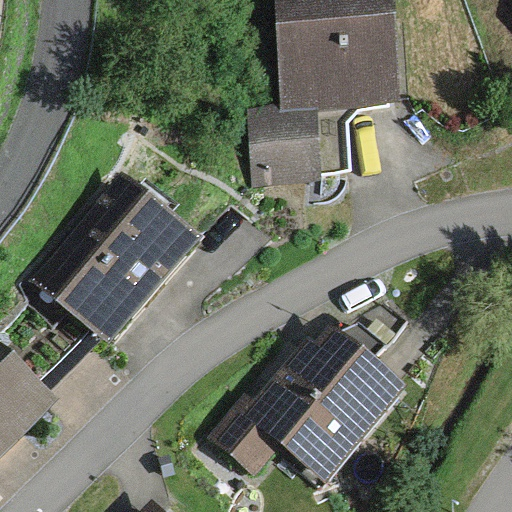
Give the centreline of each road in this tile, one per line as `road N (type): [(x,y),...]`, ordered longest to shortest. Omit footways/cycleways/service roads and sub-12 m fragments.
road 1 (residential): [(511,213),(378,255),(197,358),(42,511)]
road 2 (unclassified): [(68,0),(54,80),(0,193)]
